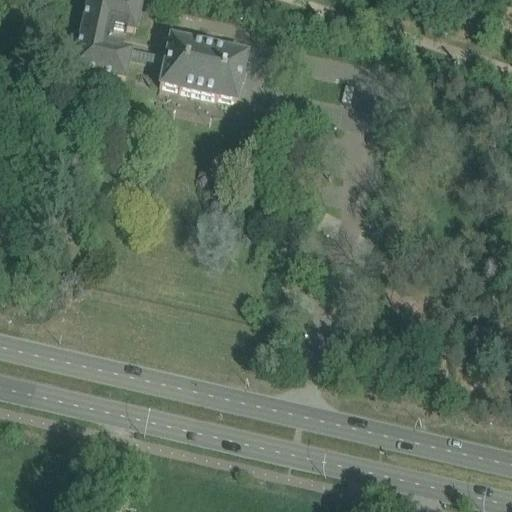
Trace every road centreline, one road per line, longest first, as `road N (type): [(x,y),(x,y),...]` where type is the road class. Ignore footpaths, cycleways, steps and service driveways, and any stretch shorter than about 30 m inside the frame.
road 1 (secondary): [(511,464),(0,346)]
road 2 (secondary): [(0,391),(511,508)]
